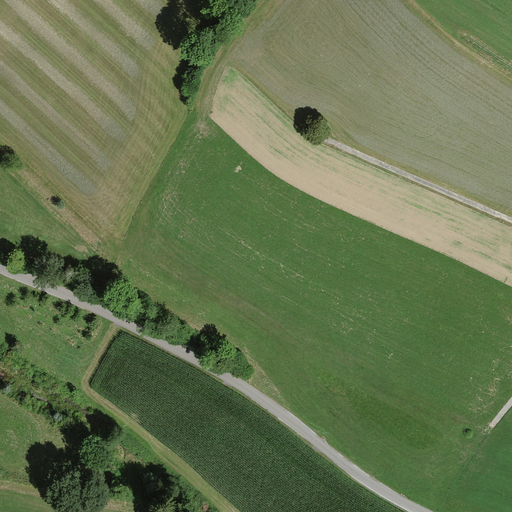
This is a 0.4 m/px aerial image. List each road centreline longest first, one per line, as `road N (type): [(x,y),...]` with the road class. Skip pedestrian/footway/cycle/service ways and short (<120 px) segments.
road 1 (unclassified): [(0,265),(112,314),(263,398),(370,483),(426,511)]
road 2 (track): [(321,142),(511,222)]
